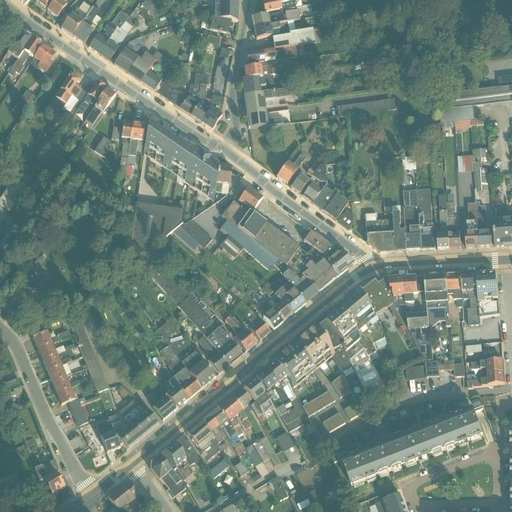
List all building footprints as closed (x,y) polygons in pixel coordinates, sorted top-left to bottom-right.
[(41,11),(49,0),(34,0),(31,4),(41,11)] [(53,21),(64,8),(53,0),(52,0),(43,13),(53,21)] [(213,0),(213,9),(236,9),(236,0),(213,0)] [(261,15),(291,10),(289,0),(267,0),(258,2),(261,15)] [(157,20),(171,17),(168,4),(154,6),(157,20)] [(213,9),(213,21),(236,25),(236,9),(213,9)] [(68,40),(79,25),(66,16),(56,31),(68,40)] [(108,37),(124,52),(149,25),(140,17),(135,22),(128,16),(108,37)] [(247,20),(249,30),(266,27),(264,17),(247,20)] [(204,33),(228,38),(229,31),(232,31),(233,25),(206,20),(205,25),(206,25),(204,33)] [(68,40),(80,48),(90,32),(79,25),(68,40)] [(252,42),(268,38),(266,27),(249,30),(252,42)] [(8,49),(19,55),(29,40),(18,33),(8,49)] [(271,51),(311,45),(309,33),(269,39),(271,51)] [(85,50),(95,57),(104,45),(93,37),(85,50)] [(29,61),(39,46),(29,40),(19,55),(29,61)] [(106,64),(114,52),(104,45),(95,57),(106,64)] [(29,61),(43,70),(52,54),(39,46),(29,61)] [(111,67),(124,76),(134,60),(121,51),(111,67)] [(272,63),(271,51),(242,55),(243,67),(272,63)] [(235,63),(236,53),(226,53),(225,63),(235,63)] [(138,85),(148,70),(134,60),(124,76),(138,85)] [(241,82),(257,80),(276,77),(274,66),(240,71),(241,82)] [(223,67),(222,76),(231,77),(232,68),(223,67)] [(138,85),(151,94),(161,78),(148,70),(138,85)] [(51,100),(63,108),(75,91),(72,89),(75,84),(66,78),(51,100)] [(241,98),(259,96),(257,80),(241,82),(238,82),(241,98)] [(82,102),(91,109),(104,91),(95,84),(82,102)] [(100,116),(113,98),(104,91),(91,109),(100,116)] [(32,95),(20,115),(28,120),(35,109),(37,110),(42,101),(32,95)] [(241,98),(243,115),(262,112),(259,96),(241,98)] [(176,113),(187,120),(195,107),(184,100),(176,113)] [(401,104),(343,109),(344,122),(380,119),(380,128),(390,127),(390,124),(402,123),(401,104)] [(197,127),(206,114),(195,107),(187,120),(197,127)] [(245,132),(264,129),(262,112),(243,115),(245,132)] [(197,127),(210,135),(218,122),(206,114),(197,127)] [(149,164),(169,135),(149,121),(141,134),(141,144),(141,157),(149,164)] [(135,144),(141,144),(141,134),(139,134),(140,127),(129,126),(128,133),(126,158),(133,159),(135,144)] [(126,158),(128,133),(118,132),(117,143),(120,143),(119,158),(126,158)] [(164,174),(184,145),(169,135),(149,164),(164,174)] [(74,140),(70,147),(76,151),(81,144),(74,140)] [(103,141),(100,145),(105,148),(105,149),(109,151),(110,146),(108,145),(109,144),(103,141)] [(83,144),(81,147),(98,158),(97,154),(83,144)] [(164,174),(181,185),(201,157),(184,145),(164,174)] [(496,196),(495,153),(481,154),(481,196),(496,196)] [(211,178),(216,167),(201,157),(181,185),(211,204),(211,195),(211,178)] [(273,180),(283,188),(295,172),(285,164),(273,180)] [(211,195),(226,196),(229,170),(216,167),(211,178),(211,195)] [(334,187),(334,179),(340,179),(340,171),(324,171),(324,187),(334,187)] [(13,182),(0,201),(0,210),(8,216),(31,181),(22,174),(15,183),(13,182)] [(295,197),(306,182),(298,176),(287,191),(295,197)] [(298,199),(309,207),(323,189),(312,181),(298,199)] [(320,215),(334,197),(323,189),(309,207),(320,215)] [(249,215),(260,200),(247,190),(235,204),(249,215)] [(109,196),(104,201),(115,209),(118,205),(112,201),(114,199),(109,196)] [(320,215),(332,224),(346,206),(334,197),(320,215)] [(446,214),(454,214),(454,198),(446,198),(446,214)] [(146,208),(140,256),(162,259),(164,243),(184,246),(189,214),(146,208)] [(7,225),(4,230),(9,233),(13,228),(11,227),(15,220),(9,217),(5,223),(7,225)] [(19,220),(13,228),(21,234),(27,225),(19,220)] [(505,248),(511,247),(511,221),(503,222),(505,248)] [(505,248),(503,222),(491,223),(493,249),(505,248)] [(196,223),(187,232),(209,253),(218,244),(196,223)] [(476,249),(476,230),(464,230),(464,249),(476,249)] [(476,249),(490,249),(490,230),(476,230),(476,249)] [(448,252),(459,251),(459,233),(447,234),(448,252)] [(301,244),(318,257),(325,247),(308,234),(301,244)] [(448,252),(447,234),(434,235),(435,253),(448,252)] [(419,254),(418,235),(403,236),(404,254),(419,254)] [(419,254),(435,253),(434,235),(418,235),(419,254)] [(392,255),(404,254),(403,236),(391,237),(392,255)] [(392,255),(391,237),(378,238),(379,256),(392,255)] [(375,256),(379,256),(378,238),(363,238),(363,246),(375,256)] [(333,282),(351,267),(348,264),(334,254),(320,265),(333,282)] [(40,256),(30,264),(36,270),(45,262),(40,256)] [(333,282),(320,265),(312,272),(325,288),(333,282)] [(157,278),(204,334),(199,337),(202,341),(219,328),(169,268),(157,278)] [(315,297),(325,288),(312,272),(302,280),(315,297)] [(494,273),(472,275),(474,293),(475,302),(496,300),(494,273)] [(458,276),(460,295),(474,293),(472,275),(458,276)] [(458,276),(443,278),(445,296),(460,295),(458,276)] [(41,277),(26,291),(33,298),(35,296),(44,305),(45,304),(47,307),(53,301),(55,304),(65,295),(51,280),(48,284),(41,277)] [(424,298),(434,297),(433,278),(422,279),(424,298)] [(434,297),(445,296),(443,278),(433,278),(434,297)] [(424,298),(422,279),(414,280),(415,298),(424,298)] [(315,297),(302,280),(289,291),(302,307),(315,297)] [(402,299),(415,298),(414,280),(400,281),(402,299)] [(402,299),(400,281),(383,282),(385,293),(388,301),(402,299)] [(356,295),(368,309),(383,297),(371,283),(356,295)] [(295,312),(302,307),(289,291),(282,296),(295,312)] [(356,295),(346,303),(358,317),(368,309),(356,295)] [(295,312),(282,296),(274,302),(287,319),(295,312)] [(279,325),(287,319),(274,302),(266,309),(279,325)] [(336,311),(348,326),(358,317),(346,303),(336,311)] [(243,311),(251,321),(255,318),(253,316),(254,314),(249,306),(243,311)] [(279,325),(266,309),(258,316),(270,332),(279,325)] [(336,311),(320,325),(332,339),(348,326),(336,311)] [(84,366),(86,371),(97,396),(107,392),(76,316),(66,320),(84,366)] [(416,331),(426,331),(425,317),(415,318),(416,331)] [(416,331),(415,318),(405,318),(406,332),(416,331)] [(257,344),(268,334),(255,320),(244,330),(257,344)] [(398,323),(390,325),(393,334),(400,333),(398,323)] [(312,331),(324,346),(332,339),(320,325),(312,331)] [(312,331),(302,339),(314,354),(324,346),(312,331)] [(243,356),(254,346),(242,332),(230,342),(243,356)] [(58,338),(52,341),(53,346),(69,339),(67,333),(57,337),(58,338)] [(37,353),(51,347),(46,335),(32,341),(37,353)] [(291,348),(303,362),(314,354),(302,339),(291,348)] [(228,368),(239,358),(228,344),(216,354),(228,368)] [(51,347),(37,353),(41,364),(56,358),(71,351),(70,348),(63,351),(62,349),(54,353),(51,347)] [(291,348),(281,357),(292,371),(303,362),(291,348)] [(228,368),(216,354),(203,364),(215,378),(228,368)] [(271,365),(282,379),(292,371),(281,357),(271,365)] [(56,358),(41,364),(46,375),(66,366),(70,365),(68,360),(59,364),(56,358)] [(485,363),(485,376),(503,375),(502,362),(485,363)] [(197,392),(212,380),(199,363),(184,375),(197,392)] [(271,365),(262,372),(274,386),(282,379),(271,365)] [(66,366),(46,375),(50,386),(65,380),(70,377),(66,366)] [(250,382),(262,396),(274,386),(262,372),(250,382)] [(197,392),(184,375),(169,387),(183,404),(197,392)] [(486,389),(503,388),(503,375),(485,376),(486,389)] [(336,381),(346,402),(357,397),(347,376),(336,381)] [(65,380),(50,386),(55,398),(70,391),(65,380)] [(82,381),(70,386),(72,390),(84,385),(82,381)] [(250,382),(239,391),(251,405),(262,396),(250,382)] [(14,383),(3,387),(5,393),(17,388),(14,383)] [(171,413),(183,404),(169,387),(158,396),(171,413)] [(70,391),(55,398),(60,409),(67,406),(77,401),(75,397),(72,398),(70,391)] [(228,400),(240,414),(251,405),(239,391),(228,400)] [(3,403),(11,400),(15,398),(12,392),(0,396),(3,403)] [(309,407),(315,420),(341,408),(335,395),(309,407)] [(171,413),(158,396),(145,407),(159,423),(171,413)] [(77,401),(67,406),(69,413),(80,409),(100,402),(99,399),(85,404),(83,401),(77,403),(77,401)] [(228,400),(221,406),(233,420),(240,414),(228,400)] [(125,430),(136,445),(157,428),(146,414),(137,420),(136,419),(141,415),(132,404),(118,415),(127,426),(133,421),(134,423),(125,430)] [(214,412),(225,426),(233,420),(221,406),(214,412)] [(80,409),(69,413),(76,430),(86,426),(85,421),(80,409)] [(359,409),(352,412),(356,424),(363,422),(359,409)] [(214,412),(205,418),(217,433),(225,426),(214,412)] [(470,413),(457,418),(467,443),(480,438),(470,413)] [(118,449),(107,421),(105,416),(99,419),(104,431),(99,433),(107,454),(118,449)] [(116,418),(107,421),(118,449),(121,448),(126,453),(136,445),(125,430),(117,437),(115,433),(121,431),(116,418)] [(197,425),(209,439),(217,433),(205,418),(197,425)] [(329,425),(334,437),(351,430),(346,418),(329,425)] [(457,418),(444,423),(453,448),(467,443),(457,418)] [(444,423),(431,428),(440,453),(453,448),(444,423)] [(195,451),(209,439),(197,425),(183,437),(195,451)] [(431,428),(417,433),(427,458),(440,453),(431,428)] [(417,433),(404,438),(414,463),(427,458),(417,433)] [(293,462),(303,457),(292,434),(282,439),(293,462)] [(404,438),(391,443),(400,468),(414,463),(404,438)] [(180,439),(171,446),(183,461),(192,453),(180,439)] [(272,439),(250,450),(259,469),(275,462),(279,470),(286,466),(272,439)] [(391,443),(377,448),(387,473),(400,468),(391,443)] [(21,446),(14,449),(17,456),(24,453),(21,446)] [(162,454),(174,468),(183,461),(171,446),(162,454)] [(377,448),(364,454),(374,479),(387,473),(377,448)] [(162,454),(155,460),(167,474),(174,468),(162,454)] [(364,454),(351,459),(361,484),(374,479),(364,454)] [(351,459),(338,464),(347,489),(361,484),(351,459)] [(147,475),(155,484),(167,474),(155,460),(148,467),(147,475)] [(220,482),(235,471),(229,463),(214,475),(220,482)] [(52,464),(33,473),(38,485),(41,483),(51,499),(64,491),(55,476),(58,474),(52,464)] [(288,482),(278,484),(282,503),(292,501),(288,482)] [(113,500),(122,511),(134,511),(148,501),(135,483),(113,500)] [(264,497),(279,493),(277,485),(261,488),(264,497)] [(374,507),(375,511),(399,511),(402,511),(397,498),(374,507)]
